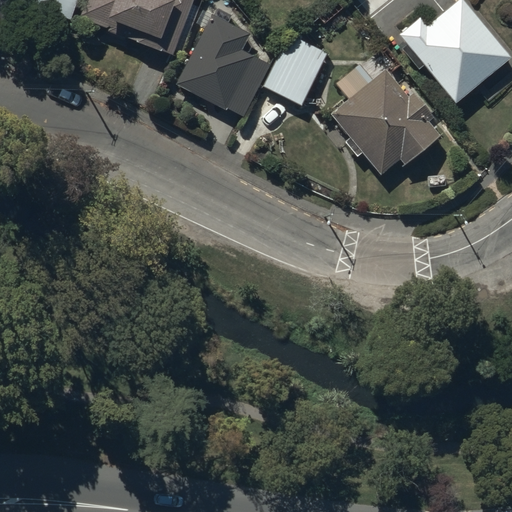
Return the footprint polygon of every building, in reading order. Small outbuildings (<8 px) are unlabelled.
[(169,62),(193,0),(84,0),(76,23),(103,33),(104,30),(131,40),(128,48),(156,59),(157,57),(169,62)] [(352,0),(370,21),(395,0),(352,0)] [(507,55),(461,0),(452,0),(424,23),(418,15),(395,33),(403,42),(399,46),(415,66),(419,62),(452,101),(507,55)] [(173,89),(223,115),(224,113),(240,121),(267,70),(240,56),(248,39),(210,19),(173,89)] [(298,111),(324,58),(286,40),(261,93),(298,111)] [(403,163),(438,134),(426,119),(430,116),(410,91),(405,95),(382,67),(370,76),(357,60),(333,80),(346,96),(328,111),(348,135),(343,139),(355,155),(361,151),(379,173),(398,157),(403,163)]
